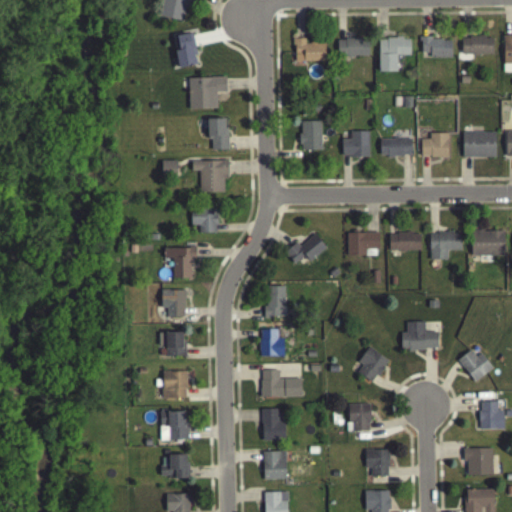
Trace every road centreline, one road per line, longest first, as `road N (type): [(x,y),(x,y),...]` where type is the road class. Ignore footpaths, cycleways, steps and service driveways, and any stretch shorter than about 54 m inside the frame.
road 1 (residential): [(229,511),(224,302),(270,194),(266,3)]
road 2 (residential): [(511,191),(270,194)]
road 3 (residential): [(266,3),(451,0)]
